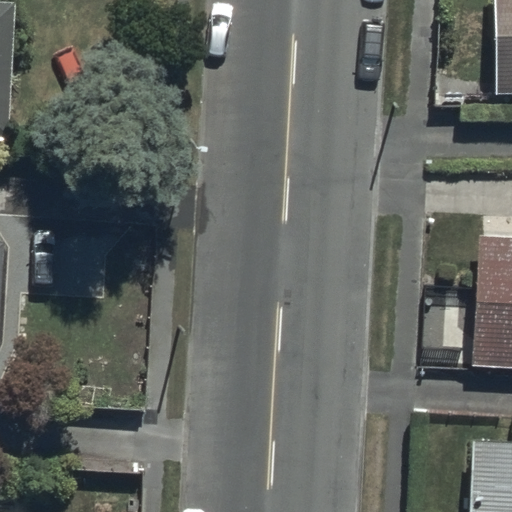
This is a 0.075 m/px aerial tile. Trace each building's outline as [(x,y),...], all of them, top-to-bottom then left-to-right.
[(0,0),(0,125),(6,126),(10,0),(0,0)] [(511,0),(488,0),(491,97),(511,96),(511,0)] [(511,224),(475,222),(471,355),(511,356),(511,224)] [(511,511),(511,431),(463,431),(461,511),(511,511)] [(0,475),(0,511),(27,511),(31,478),(0,475)]
